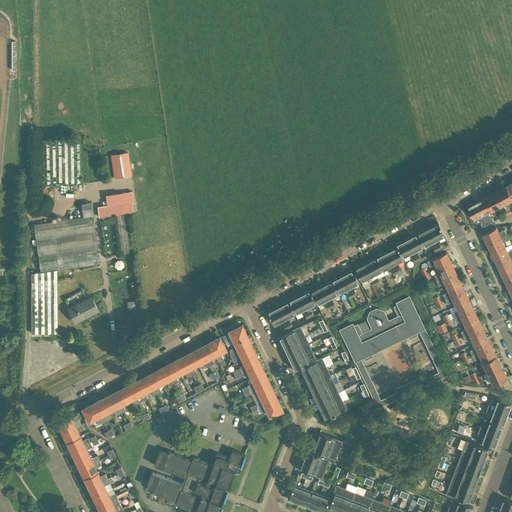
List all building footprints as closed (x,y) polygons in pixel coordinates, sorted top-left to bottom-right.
[(80,137),(37,138),(37,184),(52,184),(69,183),(81,183),(80,137)] [(128,152),(111,155),(114,176),(122,175),(122,176),(132,175),(128,152)] [(508,201),(511,199),(511,194),(507,185),(496,190),(503,204),(504,203),(508,201)] [(493,209),(503,204),(496,190),(486,196),(493,210),(493,209)] [(106,195),(107,205),(121,203),(123,213),(132,211),(131,202),(132,202),(131,192),(106,195)] [(486,197),(477,201),(488,223),(494,220),(492,217),(491,217),(489,212),(493,210),(486,196),(485,196),(486,197)] [(481,223),(483,226),(488,223),(477,201),(467,206),(476,223),(481,221),(482,222),(481,223)] [(81,204),(83,217),(93,216),(91,203),(81,204)] [(100,263),(93,216),(83,217),(33,224),(40,271),(31,273),(31,333),(57,333),(56,269),(100,263)] [(437,222),(426,228),(433,241),(444,235),(437,222)] [(483,233),(488,243),(507,234),(505,229),(499,232),(496,227),(483,233)] [(426,228),(416,233),(423,247),(433,241),(426,228)] [(423,247),(416,233),(405,239),(412,252),(423,247)] [(492,253),(505,246),(503,242),(509,239),(507,234),(488,243),(492,253)] [(402,257),(412,252),(405,239),(394,244),(395,246),(396,246),(402,258),(402,257)] [(396,246),(395,246),(385,252),(392,265),(403,259),(402,257),(402,258),(396,246)] [(492,253),(497,262),(511,254),(511,248),(508,251),(505,246),(492,253)] [(385,252),(374,257),(382,271),(392,265),(385,252)] [(435,263),(437,268),(450,261),(446,252),(427,261),(429,266),(435,263)] [(511,254),(497,262),(501,271),(511,266),(511,254)] [(382,271),(374,257),(364,262),(371,276),(382,271)] [(455,271),(450,261),(437,268),(439,272),(433,275),(436,280),(455,271)] [(361,281),(371,276),(364,262),(354,268),(361,281)] [(511,266),(501,271),(506,281),(511,277),(511,266)] [(352,269),(341,274),(348,288),(359,282),(352,269)] [(459,280),(455,271),(436,280),(438,285),(444,282),(446,286),(459,280)] [(338,294),(348,288),(341,274),(331,280),(338,294)] [(338,294),(331,280),(320,285),(327,299),(338,294)] [(464,289),(459,280),(446,286),(448,291),(442,294),(445,299),(464,289)] [(316,303),(315,303),(316,305),(327,299),(320,285),(309,291),(316,303)] [(309,289),(298,295),(305,309),(315,303),(316,303),(309,291),(309,289)] [(455,305),(468,299),(464,289),(445,299),(447,303),(453,301),(455,305)] [(295,314),(305,309),(298,295),(287,300),(295,314)] [(91,296),(68,309),(75,322),(98,310),(91,296)] [(417,330),(418,330),(423,327),(408,296),(396,302),(398,305),(394,307),(398,316),(388,320),(383,311),(376,308),(369,312),(367,319),(372,328),(361,333),(357,324),(353,326),(352,323),(340,329),(355,360),(361,357),(365,360),(372,357),(372,352),(406,336),(409,339),(417,335),(417,330)] [(451,312),(454,317),(473,308),(468,299),(455,305),(457,309),(451,312)] [(134,300),(129,301),(127,303),(128,309),(135,307),(134,300)] [(287,300),(277,306),(284,319),(295,314),(287,300)] [(266,311),(273,325),(284,319),(277,306),(266,311)] [(477,318),(473,308),(454,317),(456,322),(462,319),(464,324),(477,318)] [(460,331),(463,336),(482,327),(477,318),(464,324),(466,328),(460,331)] [(447,329),(443,322),(436,326),(439,332),(447,329)] [(228,330),(233,340),(246,334),(241,323),(228,330)] [(304,335),(300,326),(278,336),(282,345),(304,335)] [(486,336),(482,327),(463,336),(465,341),(471,338),(473,343),(486,336)] [(226,334),(222,336),(227,345),(230,343),(228,338),(226,334)] [(251,345),(246,334),(233,340),(238,351),(251,345)] [(286,353),(308,343),(304,335),(282,345),(286,353)] [(220,336),(208,342),(215,355),(218,361),(218,360),(221,366),(225,364),(222,358),(223,358),(220,352),(227,349),(220,336)] [(491,346),(486,336),(473,343),(475,347),(469,350),(472,355),(491,346)] [(199,347),(209,365),(214,363),(211,357),(215,355),(208,342),(199,347)] [(286,353),(291,362),(312,352),(308,343),(286,353)] [(255,354),(251,345),(238,351),(235,352),(231,354),(230,355),(233,362),(236,360),(235,358),(240,355),(242,360),(255,354)] [(491,346),(472,355),(474,360),(480,357),(482,361),(495,355),(491,346)] [(209,365),(199,347),(191,351),(197,364),(202,362),(205,368),(209,365)] [(191,351),(182,356),(191,375),(196,372),(193,366),(197,364),(191,351)] [(300,368),(317,361),(312,352),(291,362),(295,371),(300,368)] [(239,367),(241,372),(260,363),(255,354),(242,360),(245,364),(239,367)] [(482,361),(487,371),(500,365),(495,355),(482,361)] [(191,375),(182,356),(173,361),(180,373),(184,371),(187,377),(191,375)] [(326,367),(323,361),(322,359),(317,361),(300,368),(304,377),(326,367)] [(180,373),(173,361),(164,365),(174,384),(178,382),(175,376),(180,373)] [(264,372),(260,363),(241,372),(243,376),(249,373),(251,378),(264,372)] [(155,370),(162,383),(166,381),(169,386),(174,384),(164,365),(155,370)] [(506,377),(500,365),(487,371),(493,383),(506,377)] [(326,367),(304,377),(308,385),(330,375),(326,367)] [(162,383),(155,370),(146,375),(156,393),(161,391),(158,385),(162,383)] [(264,372),(251,378),(253,382),(247,385),(249,390),(268,381),(264,372)] [(156,393),(146,375),(137,379),(144,392),(148,390),(151,396),(156,393)] [(308,385),(312,394),(334,384),(330,375),(308,385)] [(396,389),(400,396),(423,385),(420,377),(396,389)] [(129,384),(138,403),(143,400),(140,394),(144,392),(137,379),(129,384)] [(273,390),(268,381),(249,390),(252,394),(258,392),(260,396),(273,390)] [(120,389),(126,401),(131,399),(134,405),(138,403),(129,384),(120,389)] [(334,384),(312,394),(316,402),(338,392),(334,384)] [(179,392),(180,394),(183,400),(186,398),(180,388),(177,390),(179,392)] [(120,389),(111,393),(121,412),(125,409),(122,404),(126,401),(120,389)] [(277,399),(273,390),(260,396),(262,400),(256,403),(258,408),(277,399)] [(183,400),(180,394),(179,392),(174,394),(178,402),(183,400)] [(342,401),(338,392),(316,402),(320,411),(342,401)] [(111,393),(102,398),(109,411),(113,409),(116,414),(121,412),(111,393)] [(103,421),(106,419),(107,419),(104,413),(109,411),(102,398),(93,403),(103,421)] [(492,409),(507,415),(511,403),(497,398),(492,409)] [(277,399),(258,408),(260,412),(266,409),(270,417),(283,411),(277,399)] [(342,401),(320,411),(324,419),(346,409),(342,401)] [(103,421),(93,403),(82,408),(89,421),(95,418),(98,424),(103,421)] [(507,415),(492,409),(488,421),(502,426),(507,415)] [(57,422),(62,432),(75,426),(73,422),(79,419),(79,418),(77,414),(71,417),(70,416),(57,422)] [(127,423),(129,428),(133,426),(130,421),(127,414),(123,416),(127,423)] [(108,430),(111,435),(114,433),(111,428),(106,419),(103,421),(108,430)] [(484,432),(498,437),(502,426),(488,421),(484,432)] [(67,442),(80,436),(78,431),(84,428),(81,423),(75,426),(62,432),(67,442)] [(464,426),(459,424),(456,432),(461,434),(464,426)] [(316,441),(338,450),(341,441),(319,432),(316,441)] [(480,443),(494,449),(498,437),(484,432),(480,443)] [(67,442),(71,451),(90,442),(88,437),(82,440),(80,436),(67,442)] [(462,449),(485,458),(488,449),(466,440),(462,449)] [(316,441),(312,451),(334,459),(338,450),(316,441)] [(71,451),(76,460),(88,454),(86,449),(92,446),(90,442),(71,451)] [(244,454),(232,449),(229,457),(216,452),(212,462),(213,463),(207,479),(206,478),(205,482),(200,481),(207,462),(192,457),(191,459),(168,451),(165,456),(158,454),(146,486),(154,488),(153,491),(176,500),(175,503),(190,508),(197,490),(201,492),(200,496),(201,496),(194,511),(193,511),(218,511),(223,499),(225,491),(226,491),(234,470),(238,472),(244,454)] [(459,458),(481,467),(485,458),(462,449),(459,458)] [(302,460),(325,468),(328,459),(305,450),(302,460)] [(76,460),(80,469),(99,460),(96,455),(91,458),(88,454),(76,460)] [(478,476),(481,467),(459,458),(456,467),(478,476)] [(84,478),(97,472),(95,467),(101,465),(99,460),(80,469),(84,478)] [(302,460),(299,469),(321,477),(325,468),(302,460)] [(452,476),(475,485),(478,476),(456,467),(452,476)] [(84,478),(89,487),(108,478),(107,477),(105,473),(99,476),(97,472),(84,478)] [(113,481),(112,480),(111,476),(107,477),(108,478),(89,487),(93,497),(106,491),(104,485),(113,481)] [(449,485),(471,494),(475,485),(452,476),(449,485)] [(302,488),(293,484),(287,498),(296,502),(302,488)] [(333,494),(328,508),(337,511),(345,489),(336,485),(333,494)] [(449,485),(446,494),(468,503),(471,494),(449,485)] [(98,507),(117,498),(128,492),(126,489),(126,488),(115,493),(112,488),(106,491),(93,497),(98,507)] [(305,505),(311,491),(302,488),(296,502),(305,505)] [(339,511),(346,511),(354,492),(345,489),(337,511),(339,511)] [(314,508),(320,494),(311,491),(305,505),(314,508)] [(356,511),(363,495),(354,492),(346,511),(356,511)] [(323,511),(328,498),(320,494),(314,508),(323,511)] [(366,511),(372,499),(363,495),(356,511),(366,511)] [(98,507),(100,511),(112,511),(116,510),(113,505),(119,502),(117,498),(98,507)] [(511,511),(511,501),(502,498),(498,509),(505,511),(511,511)] [(376,511),(381,502),(372,499),(366,511),(376,511)] [(457,501),(452,511),(470,511),(473,507),(457,501)] [(386,511),(389,505),(381,502),(376,511),(386,511)]
